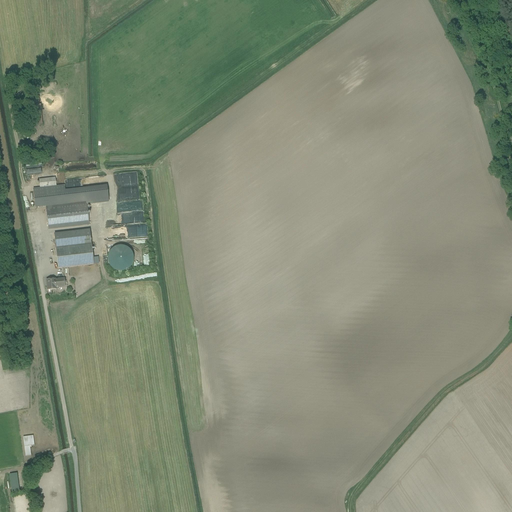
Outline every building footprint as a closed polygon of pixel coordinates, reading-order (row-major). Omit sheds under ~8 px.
[(46,206),(86,202),(108,199),(106,187),(65,192),(64,186),(56,186),(55,178),(39,180),(40,188),(33,189),(35,208),(46,206)] [(86,202),(46,206),(48,229),(89,225),(86,205),(86,202)] [(89,230),(54,234),(56,249),(91,245),(89,230)] [(91,245),(56,249),(58,269),(62,268),(93,265),(93,258),(91,245)] [(120,246),(115,247),(111,250),(108,255),(108,259),(109,264),(112,268),(116,271),(121,272),(126,270),(130,267),(132,263),(133,258),(132,253),(129,249),(125,247),(120,246)] [(64,279),(55,280),(56,288),(65,287),(64,279)] [(55,280),(46,281),(47,290),(56,290),(56,288),(55,280)] [(33,436),(23,437),(26,457),(31,456),(30,447),(34,447),(33,436)]
